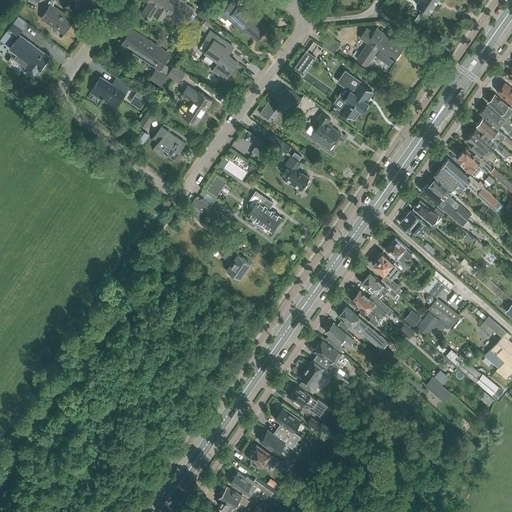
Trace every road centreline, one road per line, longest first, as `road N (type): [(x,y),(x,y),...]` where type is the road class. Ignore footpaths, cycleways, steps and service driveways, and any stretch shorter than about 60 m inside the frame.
road 1 (primary): [(160,511),(511,9)]
road 2 (residential): [(178,200),(51,104),(117,0)]
road 3 (residential): [(178,200),(308,20)]
